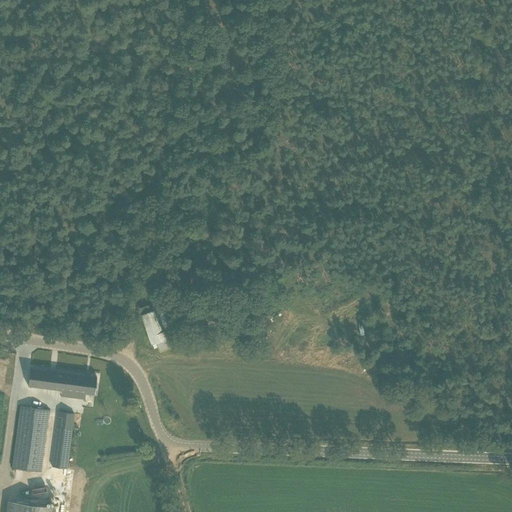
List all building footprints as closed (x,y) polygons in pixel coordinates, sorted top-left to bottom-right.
[(156,343),(159,352),(169,348),(165,339),(179,333),(167,304),(140,315),(152,344),(155,342),(155,343),(156,343)] [(251,327),(251,336),(264,336),(264,328),(251,327)] [(30,368),(27,386),(62,390),(70,391),(70,396),(79,398),(80,393),(94,394),(96,377),(30,368)] [(11,468),(42,473),(50,410),(20,405),(11,468)] [(59,412),(52,468),(67,469),(74,414),(59,412)] [(52,511),(53,506),(16,501),(14,511),(52,511)]
